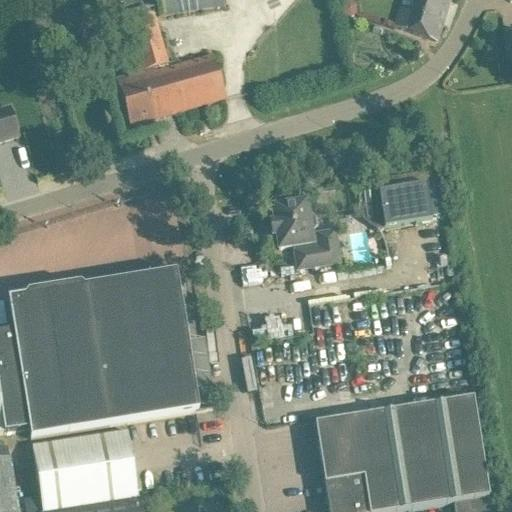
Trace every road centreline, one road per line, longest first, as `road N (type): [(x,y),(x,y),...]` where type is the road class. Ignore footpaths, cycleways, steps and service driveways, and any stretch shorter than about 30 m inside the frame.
road 1 (unclassified): [(254,511),(199,156)]
road 2 (unclassified): [(199,156),(398,92),(441,61),(475,0)]
road 3 (unclassified): [(0,217),(199,156)]
